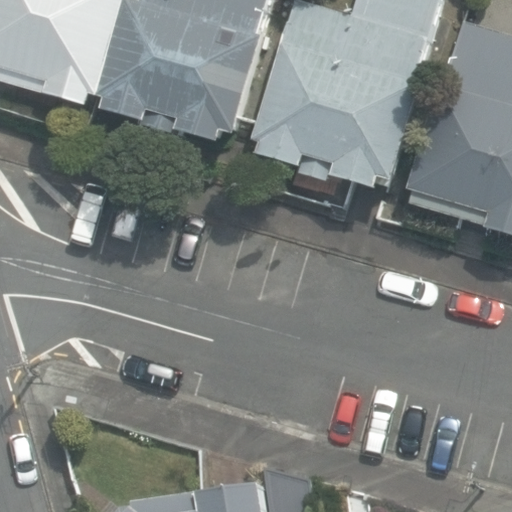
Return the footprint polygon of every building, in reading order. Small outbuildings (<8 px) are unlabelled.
[(102,102),(131,0),(130,0),(0,0),(0,83),(50,96),(49,103),(94,114),(97,100),(102,102)] [(153,0),(152,6),(131,0),(102,102),(108,103),(105,116),(148,127),(146,132),(188,142),(190,138),(228,147),(231,137),(244,140),(276,0),(153,0)] [(384,184),(401,189),(454,2),(445,0),(363,0),(358,20),(301,4),(261,147),(268,148),(265,158),(303,169),(301,177),(340,188),(341,184),(381,195),(384,184)] [(511,39),(465,27),(416,207),(494,229),(492,234),(511,239),(511,39)] [(269,469),(276,511),(316,511),(314,483),(269,469)] [(272,511),(270,489),(138,503),(138,509),(135,511),(272,511)]
